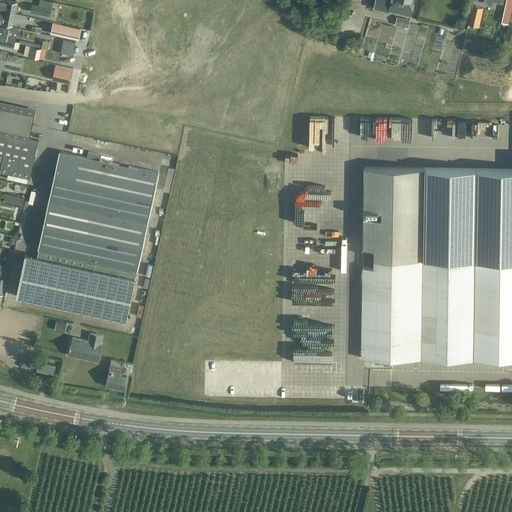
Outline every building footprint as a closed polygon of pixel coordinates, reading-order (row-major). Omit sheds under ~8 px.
[(4,0),(0,0),(0,9),(15,13),(17,3),(4,0)] [(375,0),(373,8),(388,11),(389,9),(411,15),(414,0),(375,0)] [(30,12),(50,16),(52,8),(32,4),(30,12)] [(472,5),(468,24),(478,26),(483,8),(472,5)] [(0,20),(3,21),(3,23),(13,25),(15,13),(0,9),(0,20)] [(397,16),(395,24),(407,27),(409,19),(397,16)] [(53,21),(51,32),(79,39),(81,28),(53,21)] [(408,35),(418,38),(421,26),(411,23),(408,35)] [(0,38),(16,42),(17,36),(8,34),(9,29),(0,26),(0,38)] [(16,42),(0,38),(0,44),(14,48),(16,42)] [(39,58),(42,48),(33,46),(31,56),(39,58)] [(0,57),(8,59),(9,53),(0,51),(0,57)] [(30,62),(22,61),(20,71),(28,73),(30,62)] [(55,68),(53,79),(68,83),(71,71),(55,68)] [(0,171),(30,178),(39,140),(30,138),(36,111),(0,102),(0,171)] [(307,115),(306,156),(317,156),(317,143),(324,143),(323,150),(342,150),(343,116),(307,115)] [(366,145),(366,116),(353,116),(353,134),(359,134),(359,145),(366,145)] [(372,117),(370,145),(390,146),(391,117),(372,117)] [(416,117),(414,145),(429,146),(431,118),(416,117)] [(460,117),(448,117),(448,147),(460,147),(460,117)] [(433,130),(444,131),(444,119),(434,118),(433,130)] [(472,119),(471,147),(480,148),(486,149),(487,120),(472,119)] [(61,151),(39,249),(38,256),(25,253),(16,296),(127,320),(159,173),(61,151)] [(363,267),(361,358),(421,359),(511,360),(511,169),(424,168),(365,168),(363,248),(374,248),(374,267),(363,267)] [(332,184),(299,184),(299,196),(332,196),(332,184)] [(3,202),(22,207),(25,197),(5,193),(3,202)] [(289,222),(338,224),(339,210),(325,209),(325,206),(290,205),(289,222)] [(310,250),(310,239),(300,238),(299,250),(310,250)] [(291,264),(290,279),(313,281),(313,280),(334,281),(334,277),(324,276),(324,273),(335,274),(336,265),(327,264),(327,268),(318,268),(318,262),(311,261),(311,270),(304,269),(304,264),(291,264)] [(0,276),(6,277),(8,267),(0,265),(0,276)] [(339,300),(300,299),(300,309),(339,310),(339,300)] [(299,331),(299,324),(338,323),(338,314),(299,315),(299,313),(287,314),(288,322),(292,322),(292,331),(299,331)] [(57,320),(55,329),(65,331),(67,322),(57,320)] [(102,343),(103,336),(91,333),(89,341),(74,337),(70,353),(84,356),(84,357),(99,361),(103,344),(102,343)] [(336,349),(322,349),(322,338),(307,338),(308,368),(336,367),(336,349)] [(297,339),(297,348),(290,348),(290,356),(307,356),(307,339),(297,339)] [(112,359),(107,379),(106,385),(125,390),(128,377),(123,376),(126,362),(112,359)] [(54,374),(56,365),(39,361),(37,370),(54,374)]
